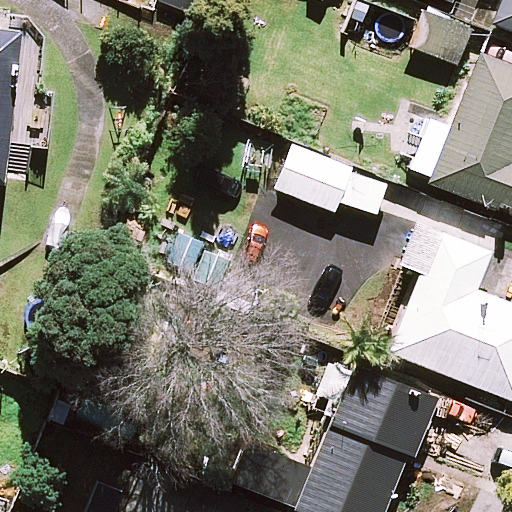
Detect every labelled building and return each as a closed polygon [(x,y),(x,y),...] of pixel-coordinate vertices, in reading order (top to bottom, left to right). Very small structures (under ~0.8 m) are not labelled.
[(511,0),(497,0),(489,25),(511,33),(511,0)] [(466,28),(424,12),(410,48),(452,64),(466,28)] [(0,166),(16,32),(0,30),(0,166)] [(511,68),(472,54),(446,125),(424,117),(414,145),(403,173),(511,213),(511,68)] [(217,66),(205,110),(237,118),(248,74),(217,66)] [(326,108),(288,97),(279,126),(316,138),(326,108)] [(383,181),(288,145),(272,188),(330,210),(334,200),(371,213),(383,181)] [(484,252),(410,223),(394,263),(412,270),(380,349),(511,402),(511,401),(511,305),(469,289),(484,252)] [(378,511),(427,398),(347,364),(287,505),(303,511),(378,511)] [(22,430),(0,419),(0,463),(6,467),(22,430)] [(167,511),(125,495),(117,511),(42,511),(37,510),(36,511),(167,511)]
